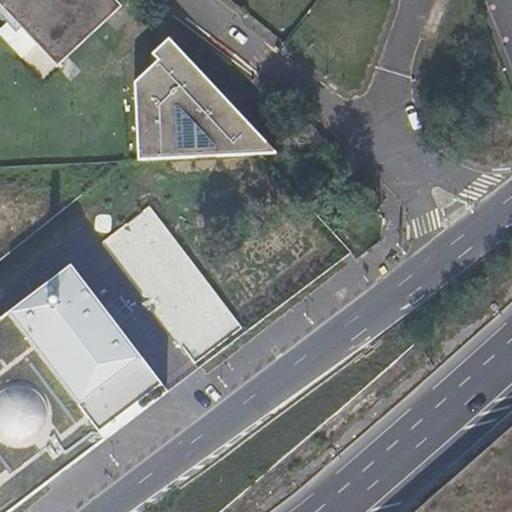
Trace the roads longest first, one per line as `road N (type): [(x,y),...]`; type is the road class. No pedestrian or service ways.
road 1 (secondary): [(511,213),(103,511)]
road 2 (motorway): [(511,340),(313,511)]
